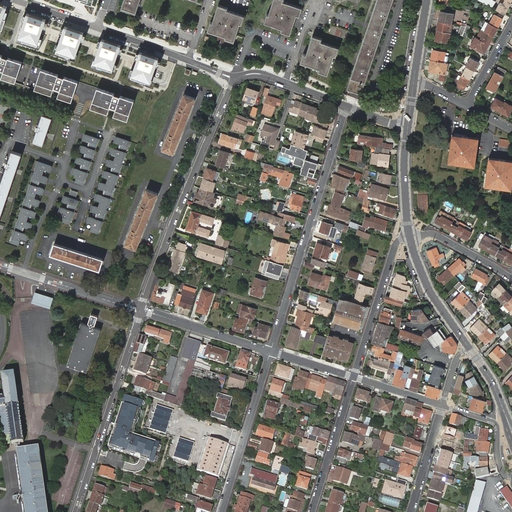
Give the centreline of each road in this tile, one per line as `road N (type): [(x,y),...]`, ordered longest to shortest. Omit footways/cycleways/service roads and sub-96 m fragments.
road 1 (residential): [(271,351),(346,106)]
road 2 (residential): [(234,79),(140,309)]
road 3 (residential): [(234,79),(13,0)]
road 4 (residential): [(140,309),(74,511)]
road 5 (residential): [(221,511),(271,351)]
road 6 (residential): [(354,376),(394,244),(409,236)]
road 7 (residential): [(0,265),(140,309)]
road 8 (residential): [(354,376),(311,511)]
road 9 (residential): [(140,309),(271,351)]
road 10 (tertiary): [(468,347),(434,299),(409,236)]
